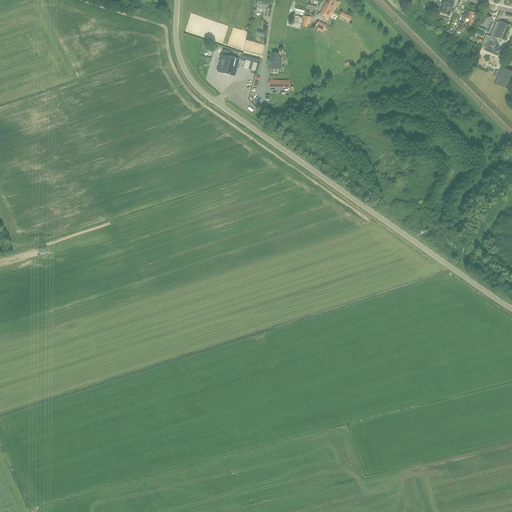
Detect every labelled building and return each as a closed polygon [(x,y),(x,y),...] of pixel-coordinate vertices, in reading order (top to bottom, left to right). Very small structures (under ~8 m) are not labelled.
[(265,7),(268,7),(269,0),(257,0),(256,5),(257,5),(256,9),(264,10),(265,7)] [(329,19),(338,2),(333,0),(327,0),(320,14),(329,19)] [(449,15),(453,2),(448,0),(443,0),(439,12),(449,15)] [(472,20),(474,13),(468,11),(466,18),(469,20),(468,24),(471,25),(472,20)] [(342,12),(340,15),(350,21),(352,18),(342,12)] [(483,14),(479,24),(477,27),(485,31),(485,32),(488,33),(494,21),(491,20),(492,18),(483,14)] [(303,17),(303,18),(297,16),(293,16),(291,24),(305,27),(306,24),(309,25),(310,23),(314,24),(315,17),(311,16),(311,19),(303,17)] [(442,17),(440,16),(438,21),(440,22),(448,25),(450,20),(442,17)] [(317,22),(315,26),(324,31),(326,26),(317,22)] [(504,40),(510,26),(500,22),(499,24),(497,22),(490,37),(489,36),(486,35),(483,43),(482,46),(485,48),(484,50),(499,57),(502,49),(499,48),(500,47),(499,46),(497,41),(496,40),(497,38),(504,40)] [(282,58),(279,58),(279,53),(272,53),(272,62),(271,62),(270,69),(281,69),(282,58)] [(222,54),(218,72),(235,76),(238,66),(239,59),(222,54)] [(509,90),(511,83),(511,71),(502,67),(495,83),(509,90)]
